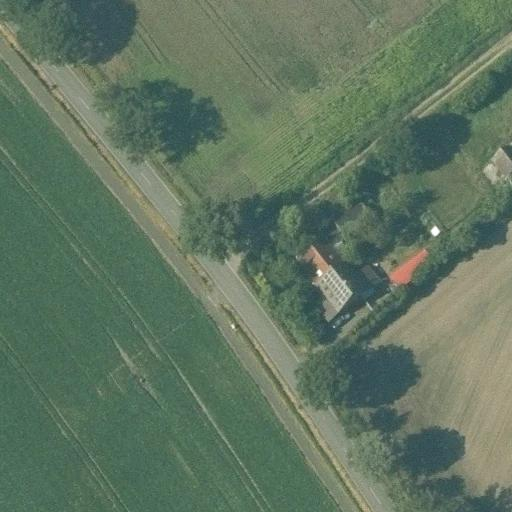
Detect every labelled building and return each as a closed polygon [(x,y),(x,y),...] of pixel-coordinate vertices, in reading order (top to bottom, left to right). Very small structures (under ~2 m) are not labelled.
[(511,134),(499,146),(511,161),(511,134)] [(372,223),(358,204),(332,223),(347,243),(372,223)] [(305,275),(316,291),(345,267),(333,253),(341,247),(332,237),(295,269),(301,279),(305,275)] [(443,260),(431,245),(396,273),(408,287),(443,260)] [(356,280),(345,267),(316,291),(326,305),(319,312),(331,323),(379,285),(369,273),(356,280)]
